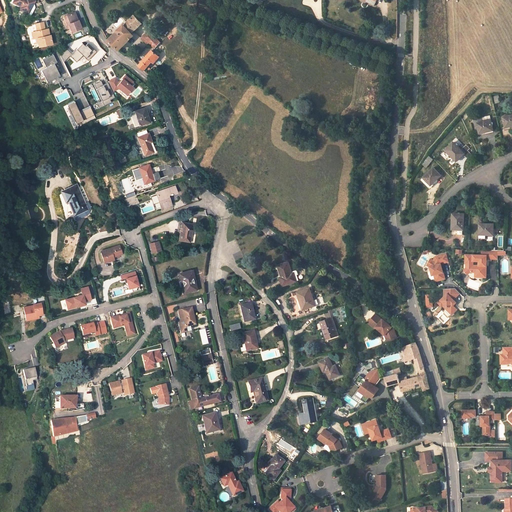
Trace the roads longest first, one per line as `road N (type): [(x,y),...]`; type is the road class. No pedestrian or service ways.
road 1 (unclassified): [(84,0),(103,40),(155,85),(189,166),(222,195)]
road 2 (unclassified): [(400,0),(393,236)]
road 3 (residential): [(242,436),(257,432),(276,407),(291,360),(278,314),(220,243)]
road 4 (unclassified): [(222,195),(417,319)]
road 5 (unknown): [(56,184),(53,283),(69,280),(96,239),(136,233)]
road 6 (residential): [(220,243),(211,304),(242,436)]
road 7 (residential): [(216,204),(203,202),(136,233),(154,296)]
road 8 (residential): [(447,438),(360,454),(321,484)]
road 9 (residential): [(139,300),(54,324),(21,353)]
road 10 (unclassified): [(417,319),(447,438)]
